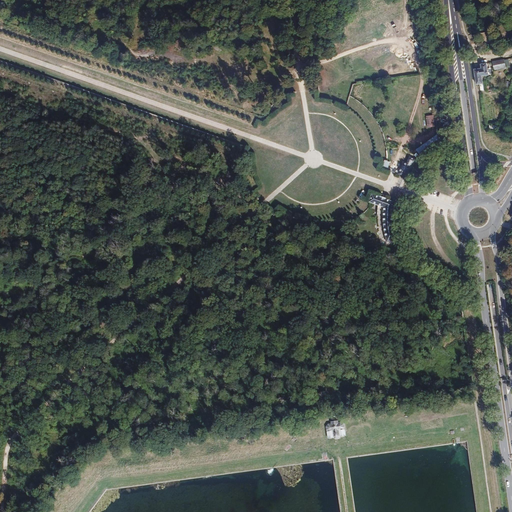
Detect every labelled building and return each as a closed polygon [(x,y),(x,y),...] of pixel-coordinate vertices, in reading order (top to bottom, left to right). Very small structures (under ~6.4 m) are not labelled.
[(510,65),(509,59),(493,62),(495,70),(506,68),(505,66),(510,65)] [(477,84),(479,84),(483,84),(482,76),(489,75),(487,63),(481,64),(482,68),(475,69),(477,84)] [(416,149),(419,153),(430,147),(427,143),(416,149)] [(403,178),(412,163),(407,160),(403,167),(400,166),(396,172),(403,178)] [(387,243),(396,240),(393,223),(394,203),(384,200),(373,196),(370,203),(384,208),(383,224),(387,243)] [(330,422),(327,428),(328,438),(346,436),(345,425),(339,420),(330,422)]
